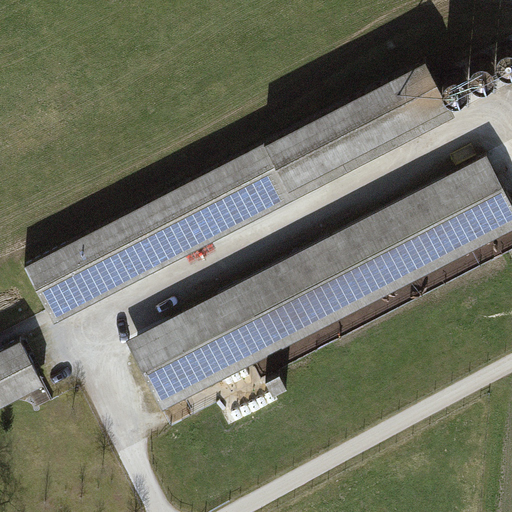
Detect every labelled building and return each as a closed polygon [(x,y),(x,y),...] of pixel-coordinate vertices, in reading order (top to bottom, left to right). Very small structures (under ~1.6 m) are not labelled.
[(511,44),(508,43),(502,46),(497,51),(496,57),(498,64),(503,68),(510,69),(511,68),(511,44)] [(426,56),(24,265),(53,320),(456,115),(426,56)] [(482,56),(475,58),(471,63),(470,70),(472,76),(477,80),(484,82),(490,79),(494,74),(496,68),(493,61),(488,57),(482,56)] [(455,70),(448,72),(444,77),(443,83),(445,90),(450,94),(457,95),(463,93),(468,88),(469,81),(467,75),(461,71),(455,70)] [(511,201),(486,152),(127,340),(164,409),(186,398),(414,279),(472,248),(511,227),(511,201)] [(21,338),(0,349),(0,407),(45,384),(21,338)] [(280,371),(266,377),(266,379),(273,392),(287,385),(280,371)]
